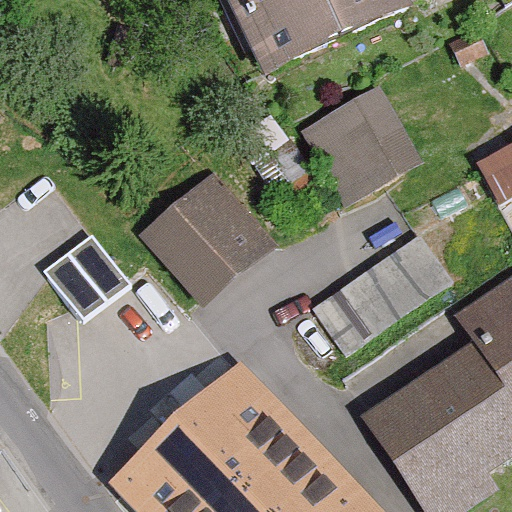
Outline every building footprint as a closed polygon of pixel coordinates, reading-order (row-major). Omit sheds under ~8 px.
[(222,0),(259,76),(419,0),(222,0)] [(382,102),(304,139),(340,213),(417,176),(382,102)] [(300,166),(283,133),(246,152),(263,184),(300,166)] [(511,207),(511,149),(477,167),(501,213),(511,207)] [(210,177),(135,237),(201,319),(263,269),(227,225),(240,215),(210,177)] [(347,357),(450,282),(417,237),(314,312),(347,357)] [(130,295),(93,240),(43,277),(47,283),(68,313),(82,333),(130,295)] [(511,452),(511,283),(456,320),(474,347),(361,420),(420,511),(461,511),(494,491),(481,472),(511,452)] [(363,511),(235,374),(113,487),(136,511),(363,511)]
